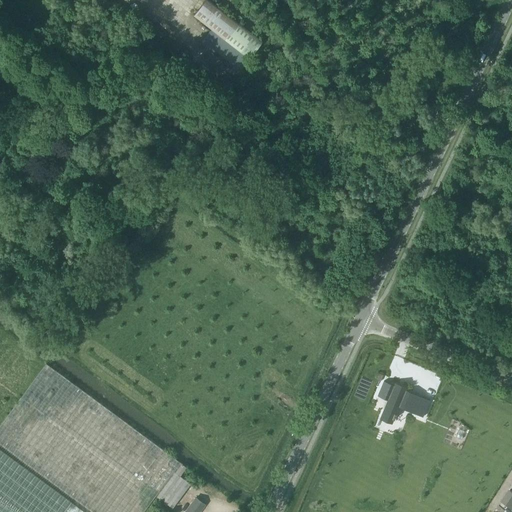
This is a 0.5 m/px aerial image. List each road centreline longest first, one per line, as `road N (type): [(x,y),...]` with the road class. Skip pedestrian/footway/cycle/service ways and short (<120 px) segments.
road 1 (tertiary): [(361,322),(511,0)]
road 2 (tertiary): [(273,511),(361,322)]
road 3 (tertiary): [(367,324),(511,381)]
